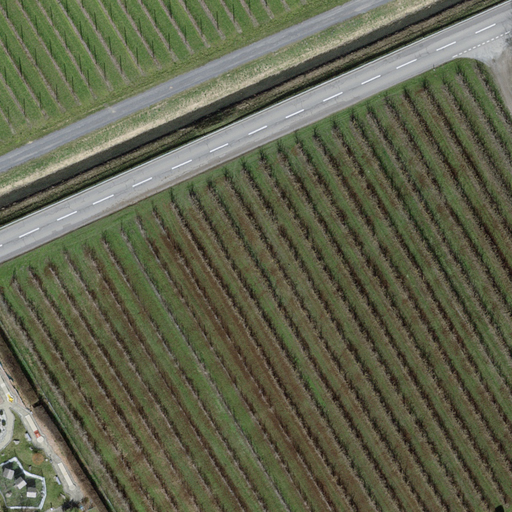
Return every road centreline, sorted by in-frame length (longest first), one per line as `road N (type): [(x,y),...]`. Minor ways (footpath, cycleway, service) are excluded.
road 1 (secondary): [(0,246),(511,17)]
road 2 (track): [(0,165),(364,0)]
